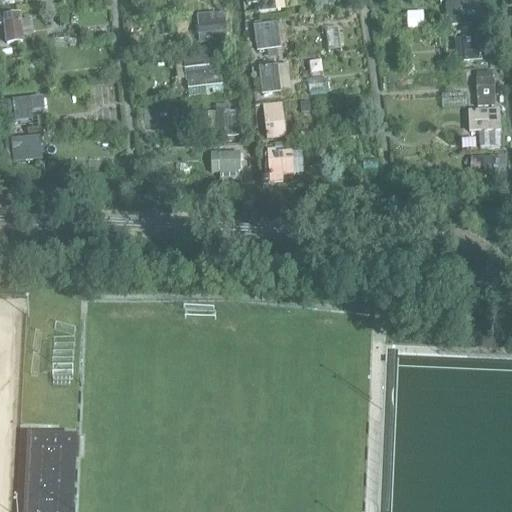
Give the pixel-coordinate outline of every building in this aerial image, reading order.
[(247,0),(249,6),(254,5),(254,8),(258,7),(259,17),(277,15),(274,0),(247,0)] [(473,0),(446,3),(444,12),(450,28),(483,25),(483,8),(481,0),(473,0)] [(214,15),(196,17),(199,47),(210,46),(226,44),(227,44),(224,13),(214,14),(214,15)] [(2,17),(0,17),(0,26),(3,26),(5,47),(24,44),(21,15),(2,17)] [(423,16),(407,16),(407,31),(424,30),(423,16)] [(261,27),(253,29),(257,55),(280,51),(276,25),(261,27)] [(480,38),(454,40),(456,65),(481,63),(480,50),(485,50),(484,39),(481,39),(480,38)] [(79,40),(69,41),(69,47),(69,48),(79,47),(79,40)] [(210,61),(183,63),(185,82),(212,79),(210,61)] [(267,69),(258,70),(261,98),(280,95),(277,68),(267,69)] [(496,80),(475,81),(476,110),(495,109),(494,86),(497,86),(496,80)] [(12,102),(8,103),(9,113),(13,112),(15,124),(33,122),(31,113),(45,111),(44,99),(30,100),(12,102)] [(309,103),(300,104),(301,115),(311,114),(309,103)] [(282,111),(263,113),(267,142),(271,141),(285,140),(285,134),(284,129),(282,114),(282,111)] [(500,112),(468,114),(469,136),(479,135),(500,135),(500,112)] [(236,114),(215,115),(216,141),(239,139),(236,114)] [(500,135),(479,135),(479,150),(500,149),(500,135)] [(11,139),(4,139),(7,171),(12,171),(11,162),(12,162),(12,166),(42,163),(40,139),(12,141),(11,139)] [(267,168),(266,168),(267,178),(269,178),(270,178),(271,185),(275,185),(284,185),(284,178),(295,177),(294,177),(293,154),(277,155),(277,152),(269,152),(269,156),(270,168),(267,168)] [(226,155),(218,155),(219,175),(241,174),(240,154),(239,154),(226,155)] [(504,160),(473,160),(473,179),(505,178),(504,160)] [(267,178),(263,179),(263,189),(275,188),(275,185),(271,185),(270,178),(269,178),(267,178)] [(55,511),(57,481),(60,440),(31,438),(26,511),(55,511)]
